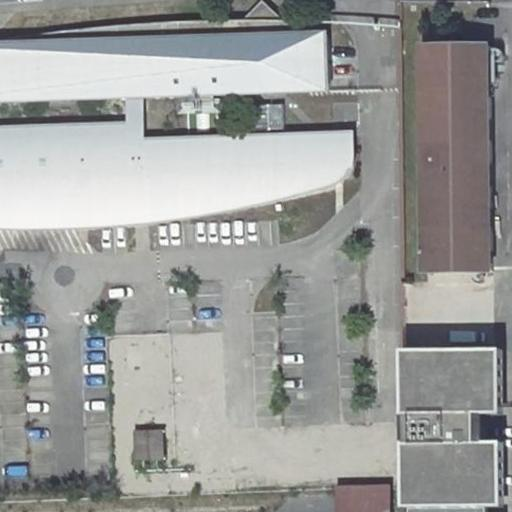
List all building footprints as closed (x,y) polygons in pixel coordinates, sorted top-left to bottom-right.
[(0,96),(11,97),(11,101),(129,97),(145,97),(179,96),(179,88),(188,87),(188,109),(219,108),(218,86),(227,86),(227,94),(331,91),(332,79),(332,60),(329,35),(303,36),(265,1),(245,21),(190,22),(149,25),(78,31),(0,41),(0,96)] [(429,273),(494,273),(492,46),(427,47),(429,273)] [(145,97),(129,97),(131,133),(131,143),(147,143),(145,97)] [(131,133),(0,136),(0,220),(14,221),(77,221),(148,217),(148,197),(161,197),(162,216),(218,209),(259,202),(302,193),(337,184),(335,136),(270,138),(269,130),(285,130),(283,104),(254,105),(255,139),(147,143),(131,143),(131,133)] [(357,135),(335,136),(337,184),(342,180),(349,174),(357,162),(358,157),(357,135)] [(148,197),(148,217),(162,216),(161,197),(148,197)] [(488,511),(489,507),(506,507),(506,445),(481,445),(481,414),(505,414),(504,352),(407,353),(409,511),(488,511)] [(152,412),(164,412),(164,390),(151,391),(152,412)] [(138,433),(139,460),(165,459),(165,432),(138,433)] [(392,511),(392,487),(339,488),(339,511),(392,511)]
